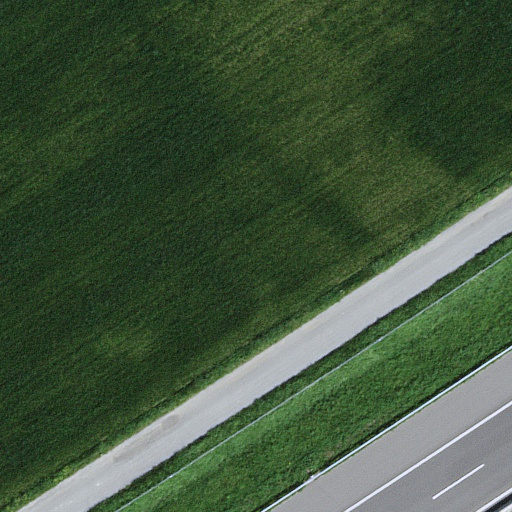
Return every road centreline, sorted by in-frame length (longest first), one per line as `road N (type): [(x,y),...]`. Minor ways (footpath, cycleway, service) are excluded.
road 1 (unclassified): [(50,511),(511,209)]
road 2 (motorway): [(511,442),(407,511)]
